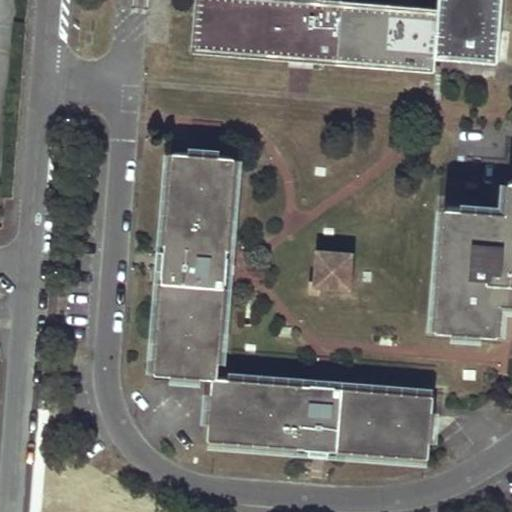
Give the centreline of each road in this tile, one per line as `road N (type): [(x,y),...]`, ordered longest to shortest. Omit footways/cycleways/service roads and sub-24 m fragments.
road 1 (residential): [(511,451),(445,484),(376,498),(206,485),(166,472),(137,451),(116,422),(105,377),(121,81),(43,75)]
road 2 (residential): [(12,511),(43,75)]
